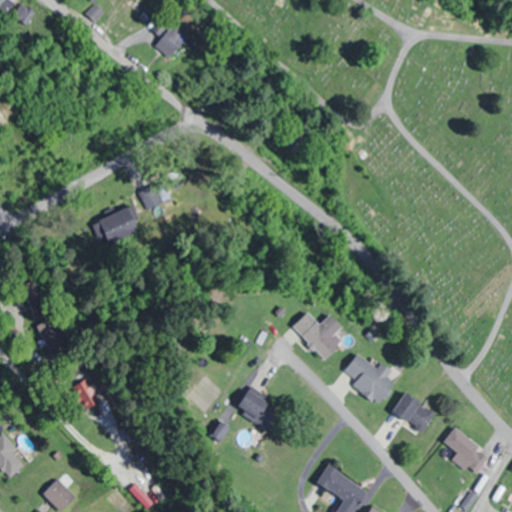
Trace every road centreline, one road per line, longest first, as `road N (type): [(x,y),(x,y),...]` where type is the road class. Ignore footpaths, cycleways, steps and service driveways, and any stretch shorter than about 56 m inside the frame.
road 1 (residential): [(511,435),(347,236),(49,0)]
road 2 (residential): [(433,511),(276,346)]
road 3 (residential): [(0,230),(193,120)]
